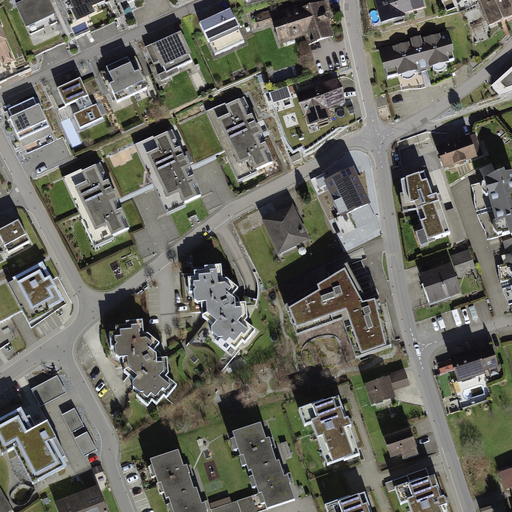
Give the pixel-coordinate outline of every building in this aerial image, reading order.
[(45,0),(39,0),(14,11),(23,34),(54,21),(45,0)] [(103,0),(66,0),(72,11),(68,13),(74,26),(90,19),(88,14),(106,6),(103,0)] [(421,0),(375,0),(382,21),(404,14),(404,12),(423,6),(421,0)] [(463,0),(464,1),(467,0),(478,0),(489,26),(511,16),(511,8),(508,0),(463,0)] [(272,12),(252,18),(256,33),(272,28),(277,48),(305,40),(308,49),(335,42),(325,6),(298,13),(297,10),(273,16),(272,12)] [(230,12),(198,25),(207,48),(239,35),(230,12)] [(179,36),(147,51),(158,77),(191,63),(179,36)] [(449,36),(379,53),(385,81),(456,63),(449,36)] [(128,61),(104,71),(111,87),(107,88),(113,103),(145,90),(138,75),(135,78),(128,61)] [(511,69),(490,90),(497,97),(511,95),(511,69)] [(79,115),(72,118),(79,133),(102,124),(96,109),(92,110),(80,81),(56,91),(64,110),(75,105),(79,115)] [(338,84),(296,97),(306,131),(329,124),(326,114),(346,108),(338,84)] [(287,87),(270,95),(274,104),(292,97),(287,87)] [(34,100),(7,113),(27,155),(54,142),(34,100)] [(245,102),(209,117),(236,183),(273,169),(245,102)] [(172,136),(139,150),(166,218),(199,205),(172,136)] [(472,138),(438,150),(445,172),(479,161),(472,138)] [(354,166),(324,181),(341,216),(371,201),(354,166)] [(487,185),(474,189),(488,241),(511,235),(511,177),(505,180),(503,175),(500,177),(494,166),(481,172),(487,185)] [(100,168),(65,183),(94,251),(129,236),(100,168)] [(423,173),(402,181),(406,210),(417,208),(427,240),(448,231),(435,196),(432,197),(423,173)] [(293,211),(263,225),(279,260),(309,246),(293,211)] [(0,246),(4,244),(0,236),(0,229),(12,224),(8,216),(0,218),(0,246)] [(30,243),(18,220),(12,224),(0,229),(0,237),(4,244),(9,254),(30,243)] [(511,243),(505,245),(508,255),(502,256),(505,268),(508,272),(511,285),(511,243)] [(469,252),(451,257),(459,282),(477,277),(469,252)] [(13,281),(8,284),(29,323),(51,312),(49,309),(64,301),(43,262),(12,278),(13,281)] [(449,268),(422,277),(431,305),(459,297),(449,268)] [(194,282),(185,284),(187,300),(191,300),(193,307),(198,309),(200,323),(210,331),(210,338),(227,355),(232,357),(242,346),(245,349),(254,337),(242,327),(246,325),(246,310),(239,310),(239,303),(233,299),(238,294),(228,285),(219,286),(218,271),(205,272),(205,277),(193,277),(194,282)] [(320,296),(284,314),(295,339),(345,317),(360,361),(389,351),(380,305),(364,311),(345,273),(317,290),(320,296)] [(114,338),(107,339),(109,358),(114,362),(124,365),(125,376),(135,385),(130,388),(130,393),(137,398),(135,401),(147,410),(151,403),(156,408),(163,398),(168,402),(174,391),(165,382),(167,378),(166,366),(160,364),(161,357),(154,353),(162,349),(146,340),(142,340),(140,325),(124,326),(125,332),(114,332),(114,338)] [(490,350),(452,362),(459,386),(498,374),(490,350)] [(57,375),(31,389),(41,407),(67,393),(57,375)] [(405,375),(365,387),(372,409),(394,403),(391,393),(409,388),(405,375)] [(359,463),(336,401),(299,414),(321,476),(359,463)] [(0,450),(2,455),(14,449),(33,485),(67,467),(62,458),(65,456),(47,421),(36,427),(30,415),(26,417),(21,408),(0,418),(0,450)] [(74,408),(62,415),(71,433),(84,427),(74,408)] [(260,428),(234,436),(245,473),(249,473),(262,511),(267,511),(296,502),(287,476),(283,477),(278,463),(275,464),(267,441),(264,443),(260,428)] [(409,429),(382,439),(390,462),(417,452),(409,429)] [(87,432),(74,439),(84,457),(97,451),(87,432)] [(176,453),(150,461),(162,503),(167,502),(169,511),(204,511),(204,508),(200,509),(195,492),(192,493),(185,470),(181,471),(176,453)] [(511,473),(501,477),(507,494),(511,493),(511,496),(511,473)] [(445,511),(434,479),(397,493),(403,511),(445,511)] [(108,511),(98,485),(54,502),(57,511),(108,511)] [(0,487),(0,511),(7,511),(13,510),(0,487)] [(369,511),(364,497),(327,511),(369,511)]
